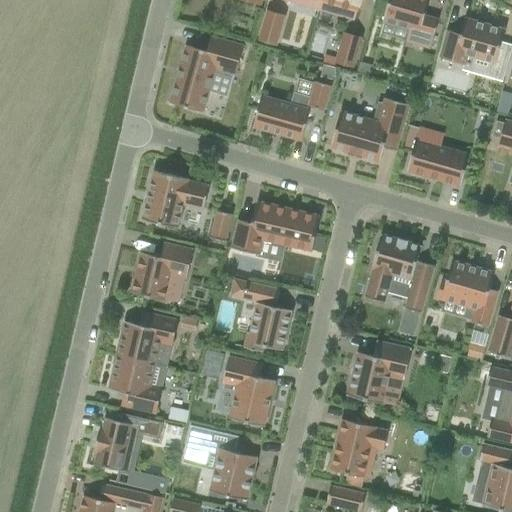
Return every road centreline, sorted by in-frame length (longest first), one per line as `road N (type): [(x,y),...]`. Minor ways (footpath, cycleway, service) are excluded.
road 1 (residential): [(126,141),(43,511)]
road 2 (residential): [(276,511),(349,203)]
road 3 (residential): [(349,203),(126,141)]
road 4 (residential): [(511,232),(349,203)]
road 5 (residential): [(160,0),(126,141)]
